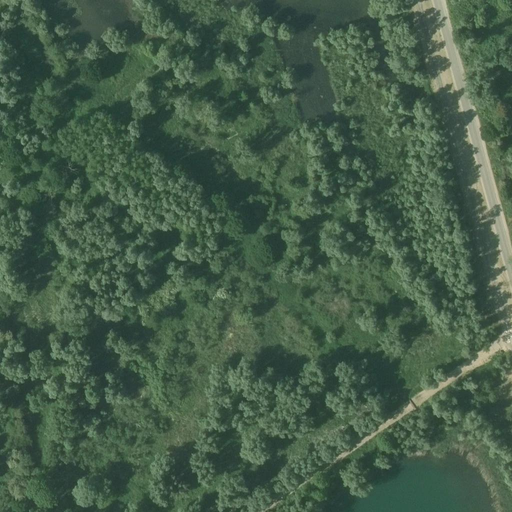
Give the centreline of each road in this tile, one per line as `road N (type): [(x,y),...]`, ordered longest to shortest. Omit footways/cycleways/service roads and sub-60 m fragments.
road 1 (track): [(255,511),(511,335)]
road 2 (unclassified): [(511,275),(437,0)]
